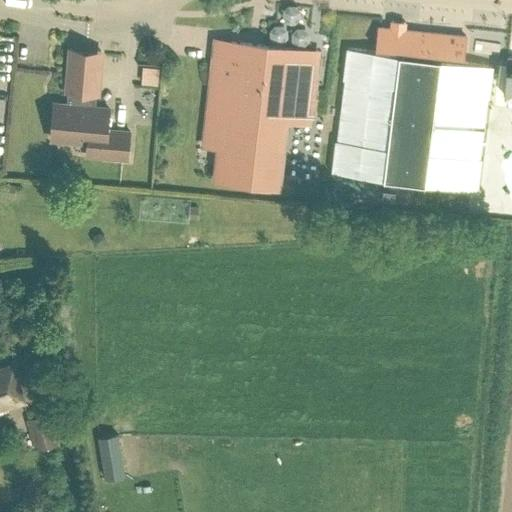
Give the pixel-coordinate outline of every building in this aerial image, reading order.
[(335,139),(331,170),(384,177),(390,178),(396,179),(425,183),(425,182),(478,189),(482,157),(480,157),(487,96),(489,96),(493,65),(463,61),(466,35),(405,28),(405,21),(392,19),(391,27),(378,25),(376,47),(377,47),(376,50),(347,47),(343,78),(344,78),(337,139),(335,139)] [(321,58),(212,46),(200,156),(215,158),(211,187),(281,195),(288,130),(313,132),(321,58)] [(54,109),(51,143),(87,147),(86,160),(127,165),(130,138),(107,135),(110,115),(96,113),(102,57),(72,54),(66,110),(54,109)] [(143,82),(159,83),(161,66),(144,65),(143,82)] [(439,188),(437,204),(468,208),(470,191),(439,188)] [(0,367),(0,406),(23,399),(13,364),(0,367)] [(26,417),(36,449),(60,441),(50,410),(26,417)] [(118,433),(98,437),(105,476),(125,473),(118,433)]
